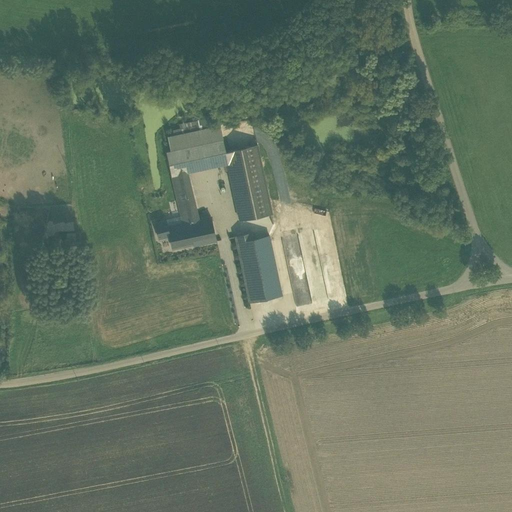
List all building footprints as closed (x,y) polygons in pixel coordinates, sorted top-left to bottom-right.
[(203,127),(212,125),(210,117),(196,120),(197,125),(202,124),(203,127)] [(220,140),(225,164),(227,163),(225,151),(219,127),(168,138),(171,151),(220,140)] [(166,152),(171,175),(188,172),(225,164),(220,140),(171,151),(166,152)] [(227,163),(239,220),(272,213),(257,145),(225,151),(227,163)] [(186,221),(199,218),(188,172),(171,175),(178,203),(181,216),(184,222),(186,221)] [(171,205),(174,217),(181,216),(178,203),(171,205)] [(193,244),(193,245),(216,241),(210,216),(199,218),(186,221),(192,244),(193,244)] [(397,222),(424,243),(429,237),(402,216),(397,222)] [(169,237),(172,248),(192,244),(186,221),(184,222),(167,226),(165,219),(154,222),(159,240),(169,237)] [(269,235),(253,238),(252,232),(235,236),(236,242),(249,302),(281,295),(269,235)] [(282,235),(296,310),(329,304),(318,245),(301,248),(298,232),(282,235)]
